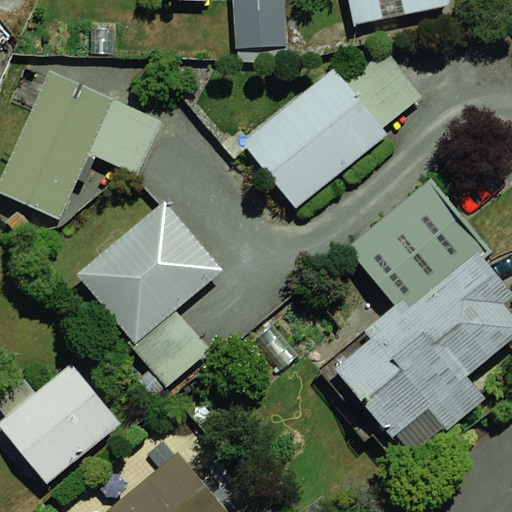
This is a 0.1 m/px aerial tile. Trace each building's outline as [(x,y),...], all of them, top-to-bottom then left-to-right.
[(262,0),(209,0),(214,51),(267,47),(262,0)] [(443,0),(325,0),(329,30),(445,14),(443,0)] [(511,0),(486,0),(511,51),(511,0)] [(356,41),(230,140),(279,202),(404,103),(356,41)] [(42,71),(0,156),(0,194),(52,219),(85,153),(126,172),(150,123),(42,71)] [(161,196),(63,268),(144,378),(196,341),(171,306),(217,273),(161,196)] [(511,294),(477,253),(345,363),(387,414),(511,309),(511,294)] [(287,307),(253,335),(288,377),(322,350),(287,307)] [(62,358),(0,407),(0,435),(41,486),(116,425),(62,358)] [(223,511),(174,456),(109,511),(223,511)]
